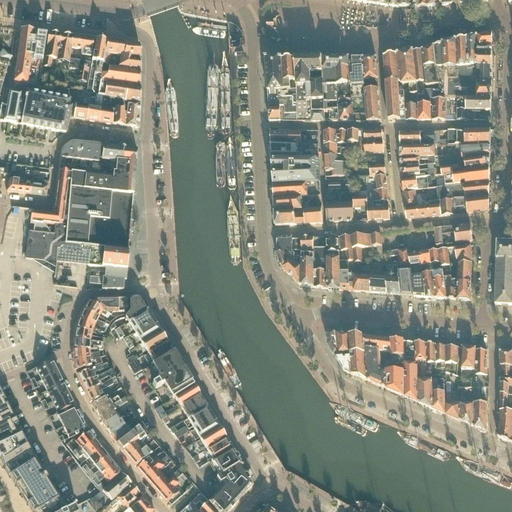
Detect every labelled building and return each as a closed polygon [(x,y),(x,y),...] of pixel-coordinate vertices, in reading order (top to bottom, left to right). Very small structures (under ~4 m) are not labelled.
[(399,9),(399,0),(389,0),(390,7),(399,9)] [(399,0),(399,9),(411,9),(411,0),(399,0)] [(411,0),(411,9),(419,8),(419,0),(411,0)] [(356,36),(373,37),(374,25),(356,25),(356,36)] [(235,27),(231,26),(232,48),(241,47),(241,40),(242,40),(242,36),(240,32),(238,29),(235,27)] [(38,88),(39,84),(41,73),(43,63),(47,34),(35,32),(21,30),(18,56),(16,70),(14,83),(27,85),(27,86),(38,88)] [(53,60),(57,60),(62,36),(49,34),(45,59),(45,58),(43,68),(52,69),(53,60)] [(484,37),(478,38),(478,48),(477,48),(477,57),(492,57),(492,37),(490,34),(486,35),(484,37)] [(57,60),(57,62),(70,63),(68,69),(79,71),(76,83),(87,85),(90,70),(91,63),(70,61),(72,50),(74,37),(62,36),(57,60)] [(92,58),(94,40),(74,37),(72,50),(81,51),(80,56),(92,58)] [(477,38),(467,40),(457,42),(457,101),(466,101),(466,100),(491,101),(492,88),(492,68),(477,67),(477,57),(477,48),(478,48),(478,38),(477,38)] [(103,65),(104,65),(108,42),(96,41),(92,62),(87,92),(91,93),(98,96),(101,81),(102,74),(103,64),(103,65)] [(123,44),(108,42),(104,65),(110,66),(111,56),(121,57),(123,44)] [(457,42),(456,42),(443,45),(445,85),(438,86),(438,91),(431,91),(431,100),(447,100),(451,100),(454,101),(457,101),(457,42)] [(119,68),(140,71),(139,46),(123,44),(121,57),(119,68)] [(438,85),(438,86),(445,85),(443,45),(434,48),(437,70),(439,69),(440,73),(437,73),(438,85)] [(437,70),(434,48),(423,52),(427,87),(438,85),(437,73),(437,70)] [(417,94),(417,96),(424,96),(424,91),(424,73),(421,52),(414,53),(417,75),(416,75),(417,94)] [(417,94),(416,75),(413,53),(398,56),(402,95),(410,94),(417,94)] [(398,56),(384,58),(389,121),(401,121),(400,107),(399,95),(402,95),(398,56)] [(492,57),(477,57),(477,67),(492,68),(492,57)] [(285,122),(297,122),(295,90),(291,91),(284,91),(282,60),(266,59),(268,92),(269,108),(284,107),(285,122)] [(294,60),(295,81),(296,90),(295,90),(297,122),(312,123),(325,123),(323,84),(322,59),(295,60),(294,60)] [(323,84),(325,123),(338,123),(337,105),(340,105),(351,104),(351,102),(352,101),(349,60),(349,59),(322,59),(323,84)] [(365,91),(379,91),(377,59),(363,60),(365,91)] [(0,94),(9,62),(0,60),(0,94)] [(294,60),(282,60),(284,91),(291,91),(290,82),(295,81),(294,60)] [(366,101),(365,91),(363,60),(352,60),(349,60),(352,101),(366,101)] [(102,74),(101,81),(107,82),(140,87),(140,72),(140,71),(119,68),(119,69),(109,67),(108,75),(102,74)] [(98,96),(103,97),(107,98),(123,101),(128,102),(141,103),(140,87),(107,82),(101,81),(98,96)] [(67,91),(52,88),(51,91),(51,93),(66,96),(67,91)] [(379,91),(365,91),(366,101),(366,110),(380,109),(379,91)] [(417,96),(418,106),(419,122),(431,122),(431,107),(431,100),(431,91),(424,91),(424,96),(417,96)] [(90,99),(91,93),(87,92),(82,92),(81,106),(80,106),(76,105),(74,119),(87,121),(89,108),(90,99)] [(25,101),(20,100),(3,97),(0,112),(0,122),(66,134),(71,109),(68,108),(70,101),(26,93),(25,101)] [(94,108),(89,108),(87,121),(100,123),(103,97),(98,96),(91,93),(90,99),(95,99),(94,108)] [(100,123),(113,125),(114,112),(106,110),(107,98),(103,97),(100,123)] [(447,100),(431,100),(431,107),(433,107),(432,122),(446,122),(446,118),(447,100)] [(126,127),(128,102),(123,101),(122,109),(114,108),(114,112),(113,125),(126,127)] [(458,122),(468,122),(468,111),(491,112),(491,102),(466,101),(457,101),(458,122)] [(141,103),(128,102),(126,127),(139,130),(141,103)] [(340,107),(340,105),(337,105),(338,123),(353,123),(353,117),(352,106),(340,107)] [(418,122),(419,122),(418,106),(405,106),(407,121),(418,122)] [(270,123),(285,122),(284,107),(269,108),(270,123)] [(381,123),(380,109),(366,110),(367,117),(367,123),(381,123)] [(271,145),(290,145),(290,132),(279,132),(279,129),(270,129),(271,145)] [(358,133),(349,133),(348,144),(359,144),(359,138),(363,138),(363,130),(358,130),(358,133)] [(376,133),(365,133),(365,142),(383,142),(382,130),(376,130),(376,133)] [(459,132),(455,132),(448,132),(448,141),(439,142),(439,133),(434,133),(424,134),(424,145),(435,145),(435,142),(439,142),(440,147),(456,146),(490,145),(491,132),(487,132),(486,131),(485,131),(484,132),(473,132),(472,131),(470,131),(470,132),(461,132),(459,132)] [(290,132),(290,145),(301,146),(319,146),(318,133),(309,132),(290,132)] [(324,145),(337,146),(337,132),(324,132),(324,145)] [(337,146),(337,155),(341,155),(341,149),(343,149),(348,149),(348,144),(349,133),(337,132),(337,146)] [(413,147),(413,133),(400,133),(400,147),(413,147)] [(421,133),(413,133),(413,147),(421,147),(421,133)] [(365,155),(384,155),(383,142),(365,142),(365,155)] [(83,145),(74,144),(74,146),(71,171),(80,172),(83,145)] [(65,148),(65,152),(62,152),(60,170),(71,171),(74,146),(69,145),(65,148)] [(88,173),(92,146),(83,145),(80,172),(88,173)] [(301,146),(290,145),(271,145),(272,159),(319,160),(319,146),(301,146)] [(337,156),(337,155),(337,146),(324,145),(325,156),(337,156)] [(462,160),(490,157),(490,145),(456,146),(456,152),(461,151),(462,160)] [(89,173),(89,169),(93,169),(93,163),(99,164),(100,147),(92,146),(88,173),(89,173)] [(114,173),(114,178),(121,178),(121,174),(127,175),(127,171),(136,171),(136,164),(137,151),(103,147),(102,161),(117,162),(116,173),(114,173)] [(421,147),(413,147),(400,147),(400,158),(428,158),(435,157),(435,147),(421,147)] [(326,172),(333,172),(333,178),(345,177),(344,163),(338,163),(337,156),(325,156),(326,172)] [(435,157),(428,158),(400,158),(400,159),(400,168),(419,166),(420,166),(420,161),(428,161),(428,165),(427,166),(434,165),(435,165),(435,157)] [(490,170),(490,158),(465,161),(466,169),(462,169),(461,165),(441,168),(442,176),(444,176),(490,170)] [(319,160),(269,159),(271,185),(307,184),(307,185),(308,197),(322,197),(319,160)] [(434,177),(434,176),(434,165),(427,166),(428,171),(419,172),(419,166),(400,168),(402,178),(416,176),(416,178),(423,178),(427,178),(432,177),(434,177)] [(5,171),(3,170),(3,175),(10,176),(10,173),(12,166),(6,166),(5,171)] [(371,177),(376,177),(386,177),(385,166),(371,166),(371,177)] [(466,185),(490,182),(490,170),(444,176),(445,186),(460,185),(460,183),(465,183),(466,185)] [(136,172),(136,171),(127,171),(127,175),(121,174),(121,178),(114,178),(86,175),(86,174),(71,172),(70,185),(67,226),(64,226),(55,225),(55,226),(54,235),(50,235),(41,234),(34,233),(30,232),(30,233),(28,233),(25,260),(31,261),(54,276),(56,263),(88,266),(91,248),(129,252),(133,196),(135,179),(134,179),(135,172),(136,172)] [(60,171),(58,183),(68,184),(70,172),(60,171)] [(22,195),(30,196),(32,183),(27,182),(28,177),(33,177),(34,173),(25,172),(25,178),(24,178),(24,182),(22,195)] [(387,190),(386,177),(376,177),(378,191),(387,190)] [(402,180),(403,192),(416,191),(433,189),(432,177),(427,178),(427,185),(424,185),(417,186),(416,178),(402,180)] [(6,193),(22,195),(24,182),(9,180),(6,193)] [(37,183),(32,183),(30,196),(46,198),(48,183),(38,182),(37,183)] [(68,184),(58,183),(56,196),(68,198),(70,185),(68,184)] [(438,202),(441,201),(489,197),(490,184),(463,186),(437,189),(438,202)] [(273,187),(274,199),(308,198),(308,197),(307,185),(273,187)] [(387,190),(378,191),(373,191),(374,202),(380,202),(384,202),(388,202),(387,190)] [(441,201),(438,202),(429,202),(429,206),(417,207),(416,191),(403,192),(407,221),(441,217),(441,201)] [(55,209),(66,210),(68,198),(56,196),(55,209)] [(322,197),(308,197),(308,198),(274,199),(275,213),(303,211),(315,210),(314,204),(322,203),(322,197)] [(489,197),(441,201),(441,217),(442,218),(457,216),(457,208),(467,207),(467,215),(489,212),(489,197)] [(353,199),(354,204),(354,210),(367,210),(367,208),(370,208),(370,203),(367,203),(367,198),(353,199)] [(374,210),(368,210),(368,222),(390,221),(389,204),(384,204),(384,202),(380,202),(380,204),(374,204),(374,210)] [(327,223),(336,223),(336,204),(327,205),(327,223)] [(336,204),(336,223),(345,222),(345,204),(336,204)] [(354,222),(354,210),(354,204),(345,204),(345,222),(354,222)] [(64,226),(66,210),(55,209),(54,214),(53,215),(56,220),(55,225),(64,226)] [(304,226),(323,225),(322,210),(315,210),(303,211),(304,226)] [(304,226),(303,211),(275,213),(276,227),(304,226)] [(34,233),(41,234),(44,214),(32,213),(31,225),(33,225),(35,226),(35,230),(34,233)] [(44,214),(41,234),(50,235),(51,230),(47,229),(47,225),(55,226),(55,225),(56,220),(53,215),(52,215),(44,214)] [(456,244),(473,243),(471,226),(435,230),(437,247),(444,246),(443,235),(455,234),(456,244)] [(382,263),(382,247),(381,236),(371,237),(373,248),(377,248),(378,263),(382,263)] [(354,262),(354,263),(363,263),(362,249),(372,248),(373,248),(371,237),(352,238),(353,249),(354,262)] [(277,254),(293,254),(293,251),(292,240),(292,238),(276,239),(277,254)] [(328,252),(340,252),(339,244),(339,238),(327,238),(327,249),(328,249),(328,252)] [(347,262),(348,262),(354,262),(353,249),(352,238),(341,238),(341,252),(346,252),(347,262)] [(302,240),(295,240),(292,240),(293,251),(302,251),(302,255),(306,255),(306,252),(314,251),(314,249),(314,239),(302,240)] [(503,244),(498,244),(497,262),(511,261),(511,244),(511,242),(503,241),(503,244)] [(459,265),(472,264),(471,247),(455,249),(456,262),(460,261),(459,265)] [(91,248),(88,266),(97,268),(106,268),(125,271),(127,271),(129,252),(91,248)] [(314,250),(314,260),(314,288),(326,290),(326,271),(325,271),(325,260),(327,260),(327,253),(327,250),(314,250)] [(391,267),(394,267),(398,267),(402,297),(415,298),(409,255),(409,250),(389,253),(391,267)] [(448,250),(439,251),(441,268),(445,268),(450,267),(448,250)] [(430,252),(431,263),(438,262),(437,251),(430,252)] [(326,271),(326,290),(340,292),(340,276),(340,262),(340,252),(328,252),(327,253),(327,260),(325,260),(325,271),(326,271)] [(431,263),(430,252),(421,253),(422,266),(431,265),(431,263)] [(426,299),(423,276),(421,266),(422,266),(421,253),(409,255),(415,298),(426,299)] [(289,260),(293,263),(294,261),(295,255),(293,255),(293,254),(277,254),(276,254),(282,269),(283,269),(287,263),(289,260)] [(302,261),(301,268),(301,287),(314,288),(314,260),(306,259),(306,261),(302,261)] [(287,263),(283,269),(300,286),(301,287),(301,268),(293,263),(289,260),(287,263)] [(511,261),(497,262),(495,306),(511,306),(511,261)] [(354,293),(354,275),(349,275),(348,262),(347,262),(340,262),(340,276),(340,292),(350,292),(354,293)] [(471,276),(472,264),(459,265),(458,281),(458,284),(471,284),(471,276)] [(398,267),(394,267),(394,274),(388,274),(388,273),(387,268),(384,268),(385,277),(386,277),(388,295),(401,297),(402,297),(398,267)] [(125,271),(106,268),(105,274),(93,274),(91,273),(90,278),(96,279),(96,278),(98,279),(124,281),(125,271)] [(443,278),(446,278),(445,273),(446,272),(445,268),(441,268),(441,272),(433,274),(436,300),(447,300),(443,278)] [(433,274),(423,276),(426,299),(436,300),(433,274)] [(354,293),(371,294),(371,276),(369,276),(354,275),(354,293)] [(371,276),(371,294),(388,295),(386,277),(385,277),(371,276)] [(452,277),(446,278),(443,278),(447,300),(457,301),(458,284),(458,281),(453,281),(452,277)] [(102,285),(102,291),(121,291),(122,281),(124,281),(98,279),(96,278),(96,279),(90,278),(90,283),(102,285)] [(471,303),(471,284),(458,284),(457,301),(471,303)] [(91,300),(90,301),(111,315),(112,314),(116,313),(124,313),(124,308),(128,308),(127,299),(93,300),(91,300)] [(146,312),(138,299),(130,299),(130,313),(125,319),(128,323),(146,312)] [(84,310),(100,318),(102,315),(107,319),(110,315),(111,316),(111,315),(90,301),(90,302),(84,310)] [(98,321),(100,318),(84,310),(80,317),(80,319),(106,330),(108,326),(106,325),(98,321)] [(146,312),(128,323),(134,333),(154,321),(148,310),(146,312)] [(76,329),(93,334),(94,330),(105,334),(106,330),(80,319),(79,321),(76,329)] [(154,321),(134,333),(141,344),(161,332),(154,321)] [(92,338),(93,334),(76,329),(74,337),(74,339),(103,344),(103,340),(97,339),(92,338)] [(124,337),(119,329),(115,332),(120,340),(124,337)] [(161,332),(141,344),(147,354),(167,342),(161,332)] [(328,347),(330,350),(334,356),(338,356),(336,334),(329,333),(327,336),(328,347)] [(346,355),(350,354),(349,336),(336,334),(338,356),(346,355)] [(349,336),(350,354),(350,355),(365,355),(365,351),(364,338),(349,336)] [(133,348),(127,338),(123,341),(129,351),(133,348)] [(364,338),(365,351),(379,353),(378,339),(364,338)] [(73,350),(90,350),(90,346),(99,348),(102,348),(103,344),(74,339),(74,342),(73,350)] [(378,339),(379,353),(380,353),(391,354),(391,341),(378,339)] [(404,367),(404,342),(391,341),(391,354),(392,366),(404,367)] [(167,342),(147,354),(153,365),(173,353),(167,342)] [(404,342),(404,367),(404,398),(419,404),(419,381),(418,368),(416,368),(416,363),(415,344),(404,342)] [(425,345),(415,344),(416,363),(426,363),(425,345)] [(425,345),(426,363),(427,363),(427,364),(432,364),(432,370),(436,370),(436,346),(425,345)] [(436,346),(436,370),(436,364),(441,364),(442,369),(445,369),(445,364),(446,364),(445,348),(436,346)] [(445,348),(446,364),(454,365),(453,371),(450,371),(449,374),(457,377),(459,349),(445,348)] [(90,355),(90,350),(73,350),(74,358),(74,360),(100,358),(99,354),(90,355)] [(476,351),(463,350),(462,373),(475,374),(476,351)] [(365,351),(365,355),(367,382),(386,390),(386,373),(382,373),(380,353),(379,353),(365,351)] [(475,376),(474,383),(480,385),(485,387),(485,381),(483,381),(483,377),(488,377),(487,352),(476,351),(475,374),(475,376)] [(173,353),(153,365),(152,366),(161,380),(152,386),(155,390),(164,385),(173,400),(174,399),(194,387),(173,353)] [(352,376),(350,355),(350,354),(346,355),(346,357),(335,358),(343,371),(346,373),(352,376)] [(498,360),(498,367),(511,368),(511,354),(500,354),(500,360),(498,360)] [(367,382),(365,355),(350,355),(352,376),(367,382)] [(135,362),(133,357),(126,361),(129,366),(135,362)] [(100,358),(74,360),(74,362),(76,371),(92,367),(92,364),(95,363),(96,367),(103,364),(100,359),(100,358)] [(128,366),(134,377),(142,372),(136,362),(128,366)] [(392,372),(391,362),(385,363),(385,367),(382,367),(383,373),(392,372)] [(42,383),(57,375),(52,364),(36,372),(42,383)] [(81,385),(96,378),(94,374),(103,370),(101,366),(77,375),(81,385)] [(404,398),(404,367),(392,366),(392,373),(386,373),(386,390),(404,398)] [(426,367),(419,367),(419,379),(427,379),(426,367)] [(511,368),(498,367),(498,369),(500,370),(501,374),(498,374),(498,379),(501,379),(511,378),(511,368)] [(115,379),(111,372),(106,374),(108,378),(111,380),(115,379)] [(86,394),(100,386),(99,383),(108,378),(106,374),(96,378),(81,385),(86,394)] [(63,386),(57,375),(42,383),(47,394),(63,386)] [(501,384),(511,387),(511,378),(501,379),(501,384)] [(474,428),(474,383),(469,381),(469,382),(461,380),(461,390),(461,403),(461,422),(474,428)] [(100,386),(86,394),(91,404),(105,396),(103,391),(114,385),(111,381),(104,384),(104,385),(100,386)] [(419,404),(433,410),(432,381),(419,381),(419,404)] [(445,416),(445,393),(438,394),(437,386),(445,386),(444,381),(432,381),(433,410),(445,416)] [(480,385),(474,383),(474,428),(479,430),(480,432),(484,434),(486,433),(487,433),(487,406),(489,402),(489,389),(485,387),(480,385)] [(446,384),(446,399),(447,400),(447,416),(461,422),(461,403),(453,403),(453,395),(451,395),(451,384),(446,384)] [(511,387),(501,384),(501,395),(501,402),(498,402),(498,414),(500,414),(500,412),(507,413),(507,412),(508,412),(508,396),(511,396),(511,387)] [(68,397),(63,386),(47,394),(52,405),(68,397)] [(194,387),(174,399),(181,409),(201,397),(194,387)] [(13,429),(18,427),(0,390),(0,455),(2,455),(4,459),(1,460),(5,469),(30,453),(22,437),(17,439),(13,429)] [(58,416),(73,408),(68,397),(52,405),(58,416)] [(201,397),(181,409),(187,419),(207,407),(201,397)] [(92,406),(97,415),(113,406),(113,407),(120,402),(118,398),(111,403),(107,398),(92,406)] [(120,402),(113,407),(113,406),(97,415),(103,425),(119,415),(116,411),(127,404),(124,400),(120,402)] [(207,407),(187,419),(193,430),(213,418),(207,407)] [(63,428),(80,419),(74,408),(73,408),(58,416),(57,416),(63,428)] [(500,412),(500,414),(499,431),(499,439),(509,443),(510,427),(511,427),(511,412),(508,413),(508,412),(507,412),(507,413),(500,412)] [(124,425),(132,421),(130,419),(123,423),(119,415),(103,425),(109,434),(124,424),(124,425)] [(213,418),(193,430),(200,440),(220,428),(213,418)] [(87,431),(80,419),(63,428),(69,440),(87,431)] [(124,424),(109,434),(115,445),(130,434),(139,428),(136,423),(134,420),(132,421),(124,425),(124,424)] [(139,428),(130,434),(116,445),(122,453),(138,440),(140,442),(146,437),(139,427),(139,428)] [(220,428),(200,440),(206,451),(226,439),(220,428)] [(174,435),(177,440),(182,438),(187,435),(184,429),(174,435)] [(77,455),(95,441),(89,433),(76,442),(74,440),(66,445),(68,448),(76,443),(80,448),(74,452),(77,455)] [(226,439),(206,451),(212,461),(232,449),(226,439)] [(122,453),(129,460),(144,447),(140,442),(138,440),(122,453)] [(89,460),(102,449),(95,441),(77,455),(79,459),(85,455),(89,460)] [(144,447),(129,460),(135,468),(144,460),(151,453),(146,447),(145,448),(144,447)] [(84,471),(87,475),(90,472),(95,468),(108,457),(102,449),(89,460),(92,464),(84,471)] [(229,511),(246,494),(253,486),(241,467),(243,466),(232,449),(212,461),(211,462),(220,476),(217,478),(220,484),(223,482),(225,485),(211,500),(208,503),(216,511),(229,511)] [(30,453),(5,469),(6,470),(8,469),(13,476),(10,478),(17,488),(19,487),(24,494),(22,496),(23,498),(25,497),(30,504),(28,506),(31,511),(65,511),(67,511),(30,453)] [(136,469),(144,478),(167,458),(163,454),(160,456),(160,455),(155,460),(156,462),(157,462),(153,465),(149,460),(148,459),(136,469)] [(93,482),(115,465),(108,457),(95,468),(99,472),(94,476),(90,472),(87,475),(93,482)] [(151,487),(163,476),(159,471),(164,467),(165,469),(169,465),(171,463),(167,458),(144,478),(151,487)] [(121,473),(115,465),(93,482),(98,488),(101,485),(99,483),(104,479),(108,484),(121,473)] [(168,482),(163,476),(151,487),(159,495),(179,478),(182,476),(178,471),(171,477),(172,478),(168,482)] [(111,502),(131,485),(122,475),(103,492),(111,502)] [(179,478),(159,495),(167,504),(169,507),(181,497),(178,494),(174,489),(178,485),(180,486),(184,483),(180,479),(179,478)] [(112,509),(119,502),(124,508),(139,494),(132,486),(109,506),(112,509)] [(93,505),(103,497),(101,494),(90,502),(93,505)] [(216,511),(208,503),(199,495),(192,503),(196,506),(199,503),(202,506),(201,507),(203,509),(200,511),(216,511)] [(153,511),(154,511),(142,497),(128,509),(130,511),(153,511)]
